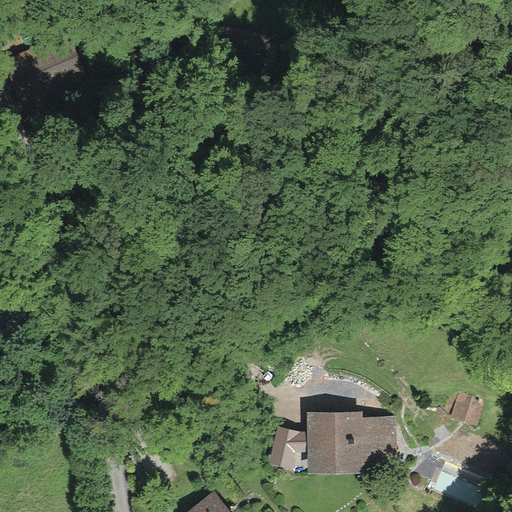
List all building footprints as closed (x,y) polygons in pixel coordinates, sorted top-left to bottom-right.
[(269,39),(224,32),(218,73),(263,80),(269,39)] [(71,39),(17,57),(31,98),(85,80),(71,39)] [(482,398),(462,391),(455,411),(475,418),(482,398)] [(330,421),(317,421),(316,434),(296,435),(280,430),(273,458),(288,462),(292,449),(316,448),(316,462),(354,462),(354,451),(393,450),(392,426),(357,427),(357,416),(330,415),(330,421)] [(222,511),(212,498),(194,511),(222,511)]
